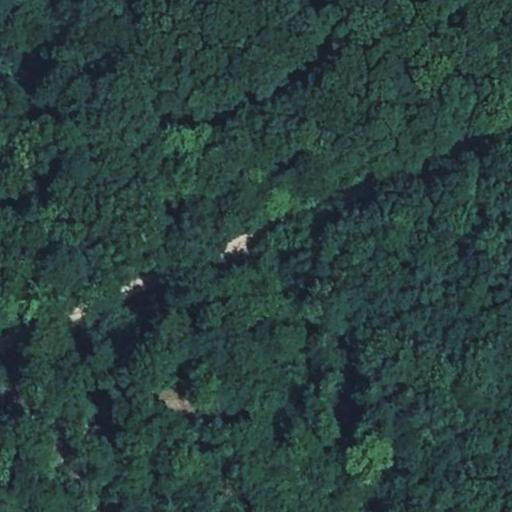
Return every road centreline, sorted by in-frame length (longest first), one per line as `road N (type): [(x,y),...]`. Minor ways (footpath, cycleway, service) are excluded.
road 1 (track): [(270,240),(0,358)]
road 2 (track): [(511,136),(270,240)]
